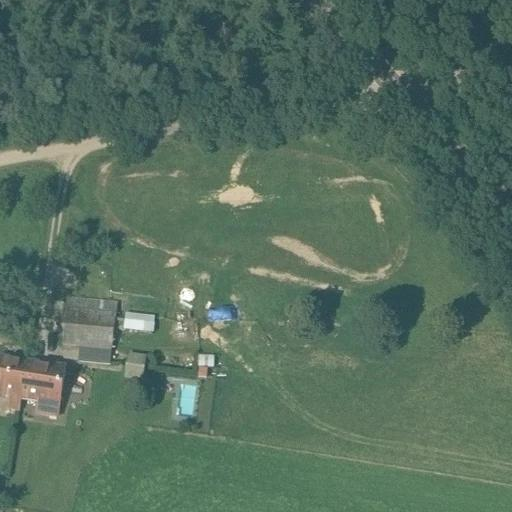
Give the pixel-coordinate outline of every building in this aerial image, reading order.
[(111,366),(112,353),(115,331),(155,334),(156,317),(126,314),(125,321),(116,320),(117,315),(118,303),(65,298),(64,309),(60,347),(80,349),(79,364),(111,366)] [(129,355),(125,377),(143,380),(147,358),(129,355)] [(20,400),(26,362),(0,357),(0,396),(9,398),(7,411),(20,413),(22,400),(20,400)] [(39,403),(37,415),(57,418),(66,368),(26,362),(20,400),(22,400),(39,403)] [(207,378),(207,370),(199,369),(198,377),(207,378)]
